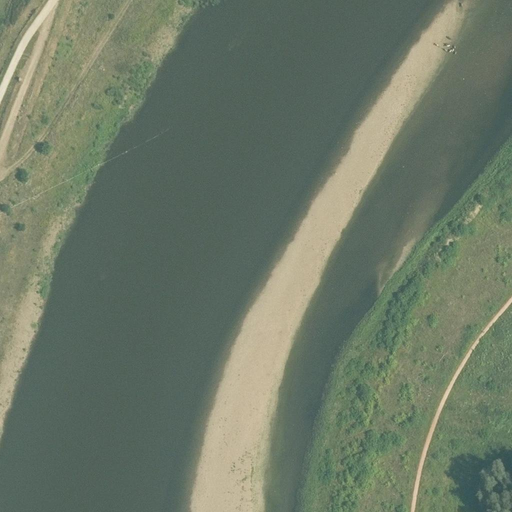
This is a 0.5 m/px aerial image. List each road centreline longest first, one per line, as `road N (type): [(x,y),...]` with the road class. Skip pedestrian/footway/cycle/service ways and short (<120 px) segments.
road 1 (track): [(0,179),(51,128),(131,0)]
road 2 (track): [(57,0),(0,152)]
